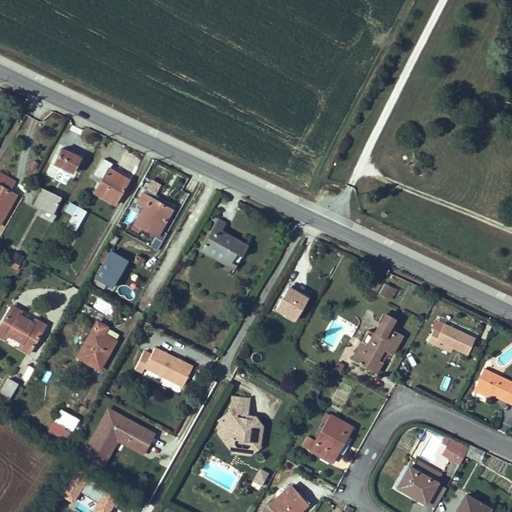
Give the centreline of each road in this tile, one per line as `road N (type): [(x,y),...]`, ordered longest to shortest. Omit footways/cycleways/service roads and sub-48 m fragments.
road 1 (tertiary): [(511,313),(40,90)]
road 2 (unknown): [(307,217),(177,438),(153,439)]
road 3 (residential): [(511,447),(431,407),(402,410),(371,444),(360,481),(374,511)]
road 4 (track): [(511,229),(400,181),(370,152)]
